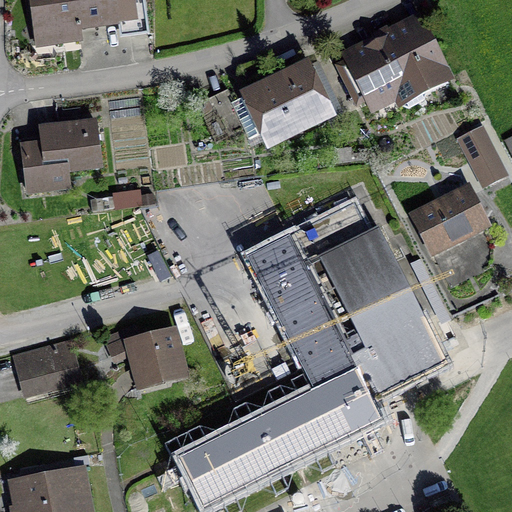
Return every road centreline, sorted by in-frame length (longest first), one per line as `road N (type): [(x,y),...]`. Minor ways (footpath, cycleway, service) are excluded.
road 1 (residential): [(316,511),(421,472),(394,407),(511,351)]
road 2 (residential): [(0,90),(144,75),(274,39)]
road 3 (residential): [(274,39),(392,0)]
